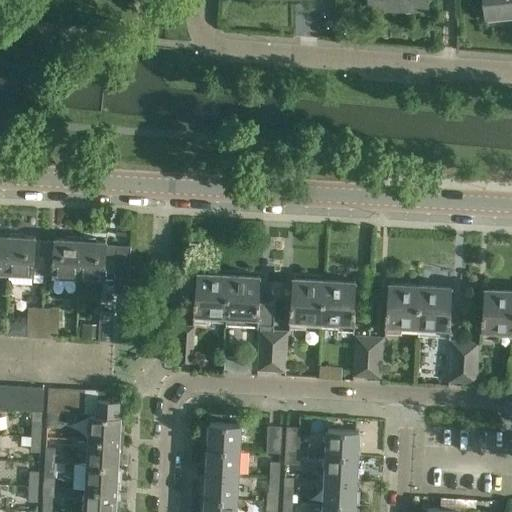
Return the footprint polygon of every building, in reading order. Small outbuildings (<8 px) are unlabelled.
[(511,0),(483,0),(486,20),(511,16),(511,0)] [(0,271),(9,272),(11,234),(0,233),(0,271)] [(9,272),(44,274),(46,242),(36,242),(36,236),(11,234),(9,272)] [(44,274),(79,276),(82,238),(56,237),(56,243),(46,242),(44,274)] [(82,238),(79,276),(114,278),(113,288),(115,288),(115,289),(127,289),(127,292),(128,292),(129,272),(131,245),(130,245),(120,245),(119,245),(116,245),(116,248),(107,247),(107,244),(107,240),(82,238)] [(228,273),(196,271),(193,322),(209,323),(209,319),(226,320),(228,273)] [(258,325),(261,275),(228,273),(226,320),(242,321),(241,324),(258,325)] [(292,277),(289,327),(305,328),(305,325),(322,326),(324,278),(292,277)] [(357,280),(324,278),(322,326),(338,327),(337,329),(354,330),(357,280)] [(420,283),(387,282),(384,332),(401,333),(401,329),(417,330),(420,283)] [(450,335),(452,285),(420,283),(417,330),(434,331),(433,334),(450,335)] [(511,288),(483,286),(481,337),(501,338),(501,335),(511,335),(511,288)] [(41,335),(42,308),(29,307),(27,335),(41,335)] [(42,308),(41,335),(58,336),(59,309),(42,308)] [(111,339),(113,312),(100,311),(98,338),(111,339)] [(177,365),(192,366),(194,325),(180,324),(177,365)] [(271,370),(273,330),(259,329),(257,370),(271,370)] [(273,330),(271,370),(284,371),(287,330),(273,330)] [(366,376),(369,335),(355,334),(353,375),(366,376)] [(369,335),(366,376),(381,377),(383,336),(369,335)] [(463,381),(465,340),(451,340),(449,380),(463,381)] [(465,340),(463,381),(477,382),(479,341),(465,340)] [(18,386),(6,385),(5,409),(17,410),(18,386)] [(30,386),(18,386),(17,410),(29,410),(30,386)] [(29,410),(32,411),(41,411),(42,387),(30,386),(29,410)] [(56,412),(60,412),(61,388),(49,387),(47,412),(56,412)] [(73,389),(61,388),(60,412),(72,413),(73,389)] [(85,389),(73,389),(72,413),(84,413),(85,389)] [(97,390),(85,389),(84,413),(89,414),(95,414),(97,390)] [(109,390),(97,390),(95,414),(108,415),(109,390)] [(42,411),(41,411),(32,411),(31,436),(41,437),(42,411)] [(47,412),(47,426),(55,427),(56,412),(47,412)] [(89,414),(87,439),(119,441),(120,415),(108,415),(95,414),(89,414)] [(208,448),(239,449),(240,424),(209,422),(208,448)] [(280,426),(268,425),(266,451),(279,451),(280,426)] [(286,452),(298,452),(300,427),(287,426),(286,452)] [(326,454),(357,455),(358,430),(327,428),(326,454)] [(40,453),(41,437),(31,436),(31,437),(21,437),(21,446),(30,447),(30,452),(40,453)] [(58,439),(45,438),(44,462),(56,462),(56,448),(58,448),(58,439)] [(87,439),(86,464),(118,466),(119,441),(87,439)] [(238,474),(239,449),(208,448),(206,473),(238,474)] [(298,452),(286,452),(285,462),(298,463),(298,452)] [(326,454),(325,478),(356,479),(357,455),(326,454)] [(280,462),(270,461),(269,476),(279,476),(280,462)] [(43,478),(55,478),(56,462),(44,462),(43,478)] [(86,464),(85,489),(116,490),(118,466),(86,464)] [(39,472),(29,471),(29,486),(38,486),(39,472)] [(206,473),(205,497),(236,499),(238,474),(206,473)] [(278,492),(279,476),(269,476),(268,492),(278,492)] [(325,478),(324,503),(354,505),(356,479),(325,478)] [(28,501),(38,502),(38,486),(29,486),(28,501)] [(293,487),(283,486),(283,501),(292,502),(293,487)] [(85,489),(83,511),(115,511),(116,490),(85,489)] [(52,497),(42,497),(42,511),(52,511),(52,497)] [(235,511),(236,499),(205,497),(204,511),(235,511)] [(282,511),(292,511),(292,502),(283,501),(282,511)] [(324,503),(323,511),(354,511),(354,505),(324,503)]
